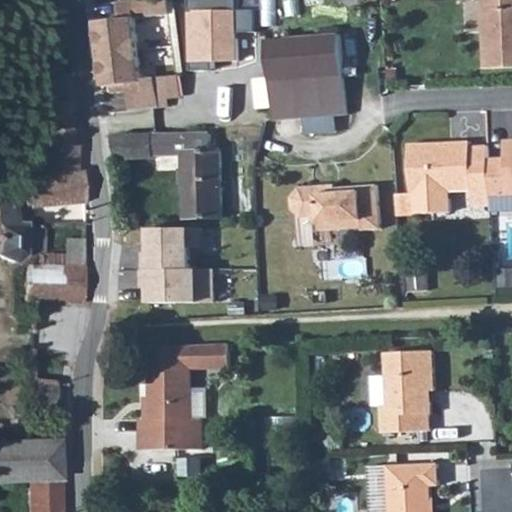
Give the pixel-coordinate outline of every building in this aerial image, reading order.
[(100,62),(140,56),(136,19),(171,15),(168,0),(141,0),(119,3),(121,19),(96,23),(100,62)] [(237,0),(190,0),(191,64),(238,63),(237,0)] [(511,0),(483,0),(486,69),(511,68),(511,0)] [(305,118),(336,116),(348,115),(342,35),(269,41),(276,121),(305,118)] [(140,56),(100,62),(103,87),(112,86),(113,94),(129,92),(131,112),(160,109),(157,79),(143,80),(140,56)] [(36,174),(39,194),(23,194),(23,205),(29,206),(29,208),(84,204),(81,170),(77,170),(78,146),(70,145),(71,101),(49,100),(47,172),(36,174)] [(306,135),(337,133),(336,116),(305,118),(306,135)] [(212,134),(114,136),(118,161),(156,159),(155,156),(185,156),(186,219),(224,219),(223,151),(212,151),(212,134)] [(490,159),(491,190),(492,206),(492,212),(511,211),(511,140),(507,141),(507,159),(490,159)] [(452,148),(452,143),(410,145),(413,193),(415,193),(416,214),(452,212),(451,191),(474,191),(491,190),(490,159),(489,147),(472,148),(452,148)] [(318,187),(301,188),(293,197),(294,210),(303,218),(320,217),(321,231),(363,228),(363,230),(382,229),(379,186),(336,189),(336,194),(319,195),(318,187)] [(474,191),(475,207),(492,206),(491,190),(474,191)] [(0,254),(11,262),(21,253),(40,253),(41,224),(41,223),(42,220),(40,217),(38,216),(30,216),(29,208),(29,206),(23,205),(14,205),(14,200),(0,200),(0,254)] [(220,225),(152,227),(152,252),(148,252),(148,269),(197,269),(197,253),(221,253),(220,225)] [(26,265),(25,302),(82,302),(83,266),(26,265)] [(197,269),(148,269),(145,269),(145,287),(153,287),(153,304),(232,304),(232,269),(197,269)] [(150,350),(151,398),(151,450),(203,450),(204,418),(193,418),(192,367),(232,367),(231,346),(150,350)] [(381,354),(384,433),(432,431),(430,391),(436,391),(434,351),(381,354)] [(32,380),(33,376),(26,375),(25,403),(56,405),(55,381),(32,380)] [(151,450),(151,398),(146,398),(146,421),(141,421),(141,450),(151,450)] [(57,435),(0,439),(0,480),(26,480),(58,478),(57,435)] [(440,464),(389,466),(390,511),(428,511),(429,505),(432,501),(432,499),(432,486),(441,486),(440,464)] [(59,511),(58,478),(26,480),(27,511),(59,511)]
